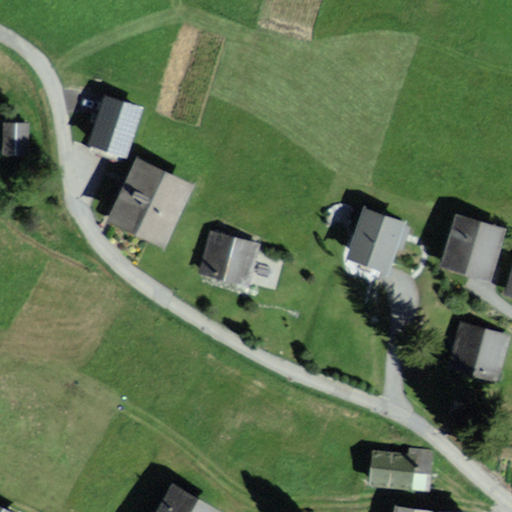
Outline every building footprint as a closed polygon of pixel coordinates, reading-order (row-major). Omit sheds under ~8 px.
[(91,148),(128,159),(143,108),(106,97),(91,148)] [(23,153),(23,124),(3,125),(3,153),(23,153)] [(180,187),(134,166),(109,219),(156,240),(180,187)] [(404,223),(362,214),(352,257),(391,267),(404,223)] [(499,229),(456,218),(444,267),(487,278),(499,229)] [(254,251),(215,237),(202,272),(241,286),(254,251)] [(507,329),(459,316),(450,349),(498,362),(507,329)] [(423,445),(376,440),(371,481),(419,486),(423,445)] [(209,511),(169,491),(157,511),(209,511)]
